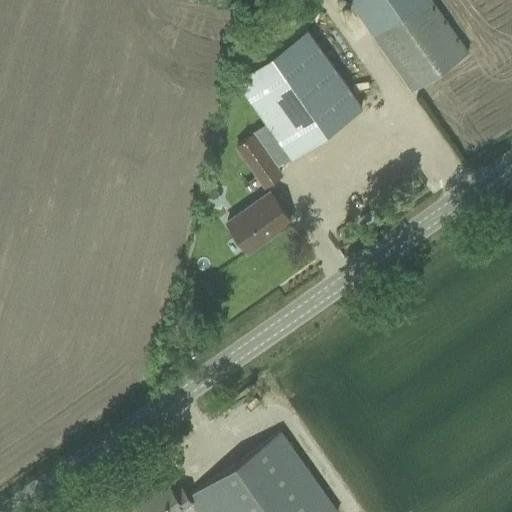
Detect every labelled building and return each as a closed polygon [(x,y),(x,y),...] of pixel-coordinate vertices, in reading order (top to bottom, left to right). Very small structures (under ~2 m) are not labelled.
[(347,0),(411,90),(467,51),(431,0),(347,0)] [(306,28),(235,77),(290,156),(361,106),(306,28)] [(280,172),(254,135),(237,148),(263,184),(280,172)] [(226,221),(235,234),(247,250),(289,220),(269,191),(226,221)] [(134,502),(140,511),(177,511),(191,503),(197,511),(334,511),(336,511),(279,430),(187,495),(181,486),(173,492),(165,480),(153,488),(154,490),(136,502),(135,501),(134,502)]
